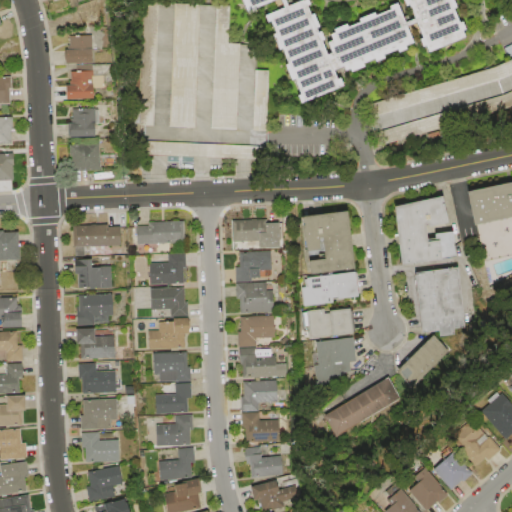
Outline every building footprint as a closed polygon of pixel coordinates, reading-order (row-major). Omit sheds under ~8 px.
[(334,86),(338,84),(335,77),(331,79),(328,71),(338,67),(340,70),(345,68),(347,71),(358,66),(357,63),(368,58),(370,61),(378,57),(377,54),(391,48),(392,51),(400,48),(399,45),(407,42),(404,36),(415,31),(418,37),(415,39),(417,45),(421,44),(424,53),(458,39),(454,31),(459,29),(456,22),(453,23),(447,9),(450,7),(447,0),(232,0),(239,16),(249,12),(248,9),(268,0),(273,0),(277,8),(259,15),(262,22),(265,20),(269,32),(267,33),(273,48),(276,47),(283,64),(281,65),(286,78),(289,77),(296,94),(292,95),(295,102),(299,101),(334,86)] [(152,125),(156,2),(142,1),(139,125),(152,125)] [(191,128),(152,126),(158,3),(197,5),(191,128)] [(208,129),(212,29),(225,29),(224,46),(238,46),(234,130),(208,129)] [(60,65),(60,49),(64,49),(63,36),(87,36),(88,64),(60,65)] [(249,132),(252,70),(266,70),(263,132),(249,132)] [(88,99),(62,100),(61,85),(67,84),(67,72),(87,71),(88,99)] [(12,104),(0,104),(0,78),(12,78),(12,104)] [(90,136),(64,137),(64,122),(69,122),(69,109),(89,108),(90,136)] [(14,143),(0,143),(0,116),(15,116),(15,128),(13,128),(14,143)] [(426,132),(423,119),(376,131),(379,144),(426,132)] [(136,140),(262,146),(261,161),(135,155),(136,140)] [(94,144),(95,170),(70,171),(69,162),(67,162),(67,157),(65,157),(65,144),(94,144)] [(16,180),(0,180),(0,153),(17,153),(17,165),(16,165),(16,180)] [(309,171),(309,158),(321,158),(321,171),(309,171)] [(460,192),(511,181),(511,216),(467,226),(460,192)] [(386,207),(435,197),(441,224),(421,228),(421,225),(418,226),(420,243),(433,241),(436,260),(394,265),(386,207)] [(337,212),(346,271),(302,278),(293,218),(337,212)] [(277,241),(268,241),(268,248),(252,249),(251,242),(230,243),(230,221),(265,220),(265,223),(276,223),(277,241)] [(133,245),(133,226),(145,225),(145,222),(180,221),(181,244),(133,245)] [(72,255),(71,226),(116,225),(117,247),(84,247),(84,255),(72,255)] [(21,260),(0,260),(0,230),(6,230),(6,233),(20,233),(21,260)] [(435,234),(449,232),(451,255),(437,257),(435,234)] [(234,282),(234,268),(237,268),(236,253),(268,252),(269,270),(257,270),(257,278),(250,278),(250,282),(234,282)] [(182,255),(182,269),(180,269),(181,284),(148,285),(147,263),(165,263),(165,256),(182,255)] [(107,287),(76,288),(75,260),(93,260),(94,267),(107,267),(107,287)] [(454,267),(463,330),(453,332),(453,335),(437,337),(437,334),(419,337),(410,273),(454,267)] [(350,274),(352,300),(321,302),(322,305),(299,307),(298,288),(308,287),(307,277),(350,274)] [(268,313),(237,314),(237,298),(234,298),(234,284),(267,283),(267,291),(270,291),(271,303),(268,303),(268,313)] [(181,288),(181,302),(184,302),(184,314),(166,314),(166,309),(149,309),(149,288),(181,288)] [(75,322),(74,295),(109,294),(110,315),(90,315),(91,322),(75,322)] [(24,327),(1,328),(1,319),(0,319),(0,298),(17,298),(17,305),(20,305),(20,312),(24,312),(24,327)] [(348,335),(304,340),(300,311),(320,309),(320,312),(345,310),(348,335)] [(254,347),(236,348),(235,333),(238,332),(238,317),(272,316),(273,337),(254,338),(254,347)] [(182,319),(183,334),(180,334),(180,349),(146,350),(146,331),(156,331),(156,322),(168,321),(168,319),(182,319)] [(112,358),(78,358),(78,345),(72,345),(71,330),(91,329),(91,337),(111,337),(112,358)] [(23,361),(6,361),(6,356),(0,356),(0,332),(18,332),(18,346),(23,346),(23,361)] [(410,388),(448,351),(431,334),(394,371),(410,388)] [(350,338),(353,364),(348,364),(348,371),(310,375),(309,366),(315,365),(313,342),(350,338)] [(241,378),(240,357),(253,357),(253,350),(269,349),(269,356),(272,356),(273,377),(241,378)] [(183,352),(183,366),(188,366),(188,381),(157,381),(157,373),(152,373),(151,353),(183,352)] [(0,395),(0,375),(7,375),(6,364),(24,364),(24,377),(20,377),(20,391),(7,391),(7,395),(0,395)] [(80,394),(80,379),(76,379),(76,364),(93,364),(93,372),(112,371),(112,393),(80,394)] [(239,411),(239,398),(240,398),(240,382),(275,380),(276,402),(257,403),(257,411),(239,411)] [(511,381),(511,405),(500,392),(511,381)] [(187,383),(188,398),(184,398),(185,413),(153,414),(153,395),(172,394),(172,383),(187,383)] [(23,426),(0,426),(0,405),(9,405),(9,396),(28,395),(28,410),(22,410),(23,426)] [(496,395),(511,413),(511,433),(510,435),(508,433),(499,441),(475,413),(496,395)] [(79,429),(79,415),(81,415),(81,399),(112,399),(113,422),(106,422),(106,428),(79,429)] [(321,416),(344,402),(357,423),(334,438),(321,416)] [(277,441),(244,442),(243,427),(241,427),(240,413),(257,413),(258,420),(276,420),(277,441)] [(189,415),(190,427),(187,427),(187,445),(154,446),(154,424),(172,424),(172,416),(189,415)] [(466,420),(482,438),(483,436),(496,450),(483,462),(479,458),(469,466),(445,439),(466,420)] [(80,462),(79,432),(96,432),(96,440),(116,439),(116,461),(80,462)] [(27,458),(0,459),(0,439),(23,438),(24,444),(26,444),(27,458)] [(191,447),(191,463),(188,463),(188,478),(157,479),(156,461),(176,460),(176,448),(191,447)] [(249,476),(248,463),(244,463),(243,449),(259,448),(260,458),(280,456),(282,474),(249,476)] [(466,475),(457,483),(455,480),(443,491),(426,471),(446,453),(466,475)] [(0,496),(0,475),(1,475),(0,466),(27,462),(29,476),(25,477),(27,492),(0,496)] [(85,472),(117,466),(121,483),(111,485),(114,495),(86,501),(83,487),(88,486),(85,472)] [(441,494),(419,511),(401,492),(410,484),(406,479),(418,468),(441,494)] [(179,511),(165,511),(162,494),(171,492),(170,485),(195,479),(201,507),(179,511)] [(254,511),(248,487),(274,480),(277,490),(284,487),(288,501),(280,503),(281,506),(258,511),(254,511)] [(393,489),(413,511),(377,511),(386,505),(381,500),(393,489)] [(0,511),(0,498),(30,494),(33,511),(0,511)] [(92,511),(91,508),(122,498),(126,511),(92,511)]
